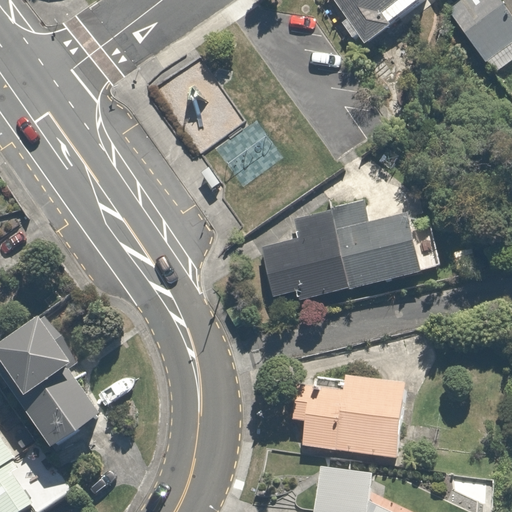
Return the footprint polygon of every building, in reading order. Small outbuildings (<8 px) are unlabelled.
[(422,0),(335,0),(370,56),(398,39),(387,22),(422,0)] [(511,42),(511,32),(493,0),(452,0),(441,7),(474,65),(511,42)] [(438,286),(422,228),(347,247),(338,211),(296,222),(304,250),(270,259),(285,315),(314,307),(317,318),(438,286)] [(11,369),(48,416),(37,424),(69,466),(115,431),(83,389),(94,381),(58,334),(11,369)] [(432,487),(447,409),(325,385),(315,435),(336,439),(331,468),(432,487)] [(0,428),(0,511),(53,511),(64,504),(28,456),(23,460),(0,428)] [(414,511),(415,504),(358,496),(355,511),(414,511)]
